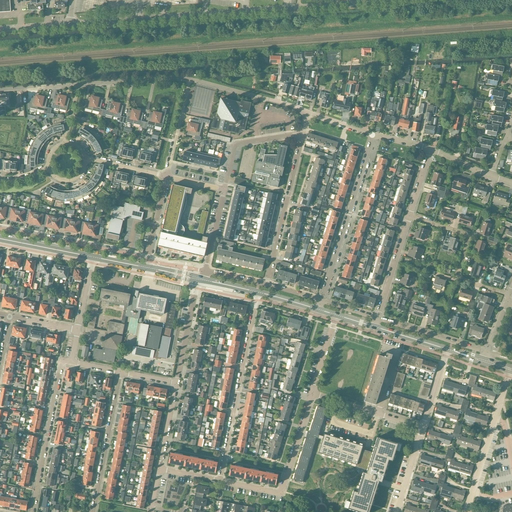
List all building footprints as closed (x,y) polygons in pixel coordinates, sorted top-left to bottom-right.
[(0,0),(0,12),(11,12),(10,1),(13,0),(0,0)] [(43,3),(46,3),(45,0),(30,0),(31,4),(28,4),(28,11),(43,9),(43,3)] [(67,2),(67,0),(62,0),(62,2),(55,2),(56,9),(65,8),(64,3),(67,2)] [(493,70),(492,75),(499,76),(501,77),(502,72),(503,72),(504,67),(492,64),(491,70),(493,70)] [(282,74),(280,82),(284,83),(285,83),(286,81),(288,74),(282,74)] [(492,75),(487,74),(486,79),(488,80),(487,84),(496,86),(497,82),(498,82),(499,76),(492,75)] [(291,81),(289,80),(288,82),(286,81),(285,83),(284,83),(281,93),(287,94),(291,81)] [(296,83),(297,81),(295,80),(294,87),(291,86),(289,95),(293,96),(297,83),(296,83)] [(301,89),(299,97),(302,98),(302,99),(304,100),(304,99),(305,99),(308,89),(302,87),(302,89),(301,89)] [(501,102),(502,98),(503,98),(504,92),(492,90),(491,95),(493,96),(492,100),(494,101),(501,102)] [(376,115),(374,121),(379,123),(381,114),(379,114),(380,109),(381,110),(381,108),(382,108),(384,100),(383,100),(384,98),(385,92),(381,91),(380,97),(380,99),(379,99),(377,107),(378,107),(378,108),(377,108),(376,115)] [(330,97),(324,95),(325,93),(320,92),(318,98),(321,99),(321,100),(321,101),(322,101),(321,107),(327,109),(330,97)] [(52,108),(59,109),(62,96),(58,95),(58,96),(54,96),(52,108)] [(30,108),(37,110),(40,97),(36,96),(36,97),(32,96),(31,102),(27,101),(28,109),(29,110),(30,108)] [(62,96),(59,109),(67,111),(69,99),(66,98),(66,97),(62,96)] [(47,114),(48,108),(46,107),(47,99),(44,99),(44,97),(40,97),(37,110),(44,112),(44,113),(47,114)] [(85,109),(92,111),(95,98),(91,97),(91,98),(87,97),(85,109)] [(95,98),(92,111),(99,113),(99,115),(102,116),(103,110),(100,109),(102,100),(99,100),(99,98),(95,98)] [(214,118),(211,128),(218,130),(227,132),(239,134),(239,132),(242,130),(245,131),(248,119),(250,110),(251,103),(241,101),(241,103),(228,100),(227,98),(225,99),(222,98),(220,100),(219,103),(218,104),(219,105),(216,118),(214,118)] [(371,112),(369,120),(374,121),(376,115),(377,108),(378,108),(377,108),(377,107),(379,99),(375,98),(374,99),(372,99),(370,104),(373,105),(372,108),(374,108),(373,112),(371,112)] [(400,119),(398,127),(403,128),(403,127),(406,115),(407,110),(408,102),(409,100),(405,99),(403,109),(401,118),(402,119),(400,119)] [(335,100),(333,108),(345,111),(345,112),(349,112),(351,104),(348,103),(348,100),(344,100),(343,102),(335,100)] [(506,103),(501,102),(494,101),(493,106),(492,106),(491,107),(491,108),(491,109),(491,110),(492,110),(492,112),(495,113),(495,111),(503,113),(504,108),(505,108),(506,103)] [(383,124),(388,125),(392,110),(393,107),(393,105),(393,103),(389,102),(386,111),(389,112),(388,116),(385,115),(383,124)] [(403,127),(403,128),(408,129),(410,121),(407,121),(408,116),(410,117),(412,110),(413,110),(414,109),(414,106),(410,105),(410,104),(408,102),(407,110),(406,115),(403,127)] [(103,110),(102,116),(105,117),(106,115),(113,117),(116,103),(112,103),(112,104),(108,103),(106,111),(103,110)] [(115,120),(116,122),(122,123),(124,117),(121,117),(123,106),(119,105),(120,104),(116,103),(113,117),(116,117),(115,120)] [(365,109),(362,108),(356,107),(354,115),(357,116),(357,117),(359,117),(359,116),(360,117),(361,113),(363,114),(364,113),(365,109)] [(162,109),(161,114),(158,113),(155,126),(162,128),(166,110),(162,109)] [(133,124),(136,111),(132,110),(132,111),(128,110),(127,118),(124,117),(122,123),(126,124),(126,122),(133,124)] [(431,122),(431,117),(432,114),(432,112),(433,111),(428,110),(426,121),(428,122),(427,126),(425,126),(423,134),(428,135),(431,122)] [(140,112),(136,111),(133,124),(140,126),(140,127),(143,128),(145,122),(142,121),(143,114),(140,113),(140,112)] [(155,126),(158,113),(154,112),(154,113),(150,113),(147,123),(145,122),(143,128),(146,129),(147,125),(155,126)] [(492,121),(491,125),(498,127),(500,127),(501,123),(502,123),(503,117),(491,115),(490,121),(492,121)] [(413,123),(412,131),(418,132),(420,120),(421,118),(419,117),(418,120),(414,119),(413,123)] [(437,118),(434,118),(431,117),(431,122),(428,135),(433,136),(437,118)] [(456,117),(453,129),(452,129),(450,134),(451,134),(450,138),(454,139),(453,143),(458,144),(460,137),(457,136),(459,131),(461,118),(456,117)] [(189,123),(188,127),(201,130),(203,123),(209,124),(210,121),(199,118),(198,121),(191,120),(190,123),(189,123)] [(51,126),(55,136),(58,135),(58,137),(61,136),(60,134),(62,134),(61,123),(56,124),(51,126)] [(491,125),(486,124),(485,130),(487,130),(486,135),(495,137),(496,132),(497,132),(498,127),(491,125)] [(43,131),(49,139),(51,138),(52,140),(54,139),(53,137),(55,136),(51,126),(47,128),(43,131)] [(83,139),(85,141),(92,133),(89,130),(84,127),(79,137),(81,138),(80,139),(82,141),(83,139)] [(201,130),(188,127),(187,131),(188,131),(187,135),(195,136),(194,139),(200,141),(201,137),(199,137),(201,130)] [(48,141),(49,139),(43,131),(40,133),(36,138),(44,144),(46,142),(47,144),(49,142),(48,141)] [(89,144),(90,146),(99,140),(97,137),(92,133),(85,141),(87,142),(86,144),(88,146),(89,144)] [(208,133),(207,137),(229,142),(230,138),(208,133)] [(312,144),(314,136),(308,134),(306,142),(312,144)] [(314,136),(312,144),(318,146),(320,137),(314,136)] [(481,144),(480,149),(487,150),(489,151),(490,146),(491,146),(492,141),(483,139),(483,137),(477,136),(476,139),(480,140),(479,144),(481,144)] [(321,147),(320,149),(323,150),(323,147),(326,139),(320,137),(318,146),(321,147)] [(31,146),(40,151),(41,149),(43,150),(44,148),(42,147),(44,144),(36,138),(33,141),(31,146)] [(329,149),(332,141),(326,139),(323,147),(329,149)] [(99,140),(90,146),(92,148),(90,149),(91,151),(93,151),(94,152),(104,149),(102,145),(99,140)] [(338,143),(332,141),(329,149),(335,151),(338,143)] [(254,173),(252,182),(278,188),(287,147),(279,145),(277,156),(274,156),(274,151),(271,151),(271,155),(264,155),(265,150),(261,149),(255,174),(254,173)] [(40,152),(40,151),(31,146),(29,150),(28,155),(38,157),(39,155),(41,155),(41,153),(40,152)] [(120,157),(126,159),(128,149),(123,147),(123,146),(120,146),(118,154),(120,155),(120,157)] [(480,149),(475,148),(474,153),(476,154),(475,158),(485,160),(485,155),(486,156),(487,150),(480,149)] [(133,158),(136,159),(138,150),(135,149),(134,150),(128,149),(126,159),(132,160),(133,158)] [(351,149),(349,155),(357,158),(359,152),(357,151),(351,149)] [(144,163),(146,153),(140,152),(141,151),(138,150),(136,159),(138,159),(138,161),(144,163)] [(151,154),(146,153),(144,163),(150,164),(151,162),(154,163),(156,152),(153,151),(151,154)] [(202,153),(196,152),(196,154),(194,163),(193,163),(193,164),(196,165),(196,164),(199,165),(202,153)] [(207,154),(202,153),(199,165),(205,166),(207,154)] [(207,154),(205,166),(210,167),(213,156),(207,154)] [(38,160),(38,157),(28,155),(27,161),(27,165),(38,165),(38,163),(40,163),(40,160),(38,160)] [(357,158),(349,155),(347,155),(345,160),(355,163),(357,158)] [(213,156),(210,167),(216,169),(217,165),(218,160),(218,159),(219,157),(213,156)] [(316,158),(314,164),(322,167),(324,161),(316,158)] [(377,164),(385,166),(386,160),(379,158),(377,164)] [(3,171),(10,172),(11,162),(5,161),(5,160),(1,160),(1,169),(4,169),(3,171)] [(355,163),(345,160),(343,166),(346,167),(353,169),(355,163)] [(11,162),(10,172),(16,172),(16,170),(19,170),(20,161),(17,161),(17,162),(11,162)] [(322,167),(314,164),(312,170),(320,172),(322,167)] [(385,166),(377,164),(375,170),(383,172),(385,166)] [(94,171),(93,174),(103,178),(105,174),(106,168),(103,168),(103,167),(98,166),(98,167),(95,167),(95,169),(93,168),(92,171),(94,171)] [(353,169),(346,167),(343,166),(342,172),(344,172),(352,175),(353,169)] [(320,172),(312,170),(310,176),(318,178),(320,172)] [(383,172),(375,170),(374,175),(381,178),(383,172)] [(114,181),(120,183),(123,173),(116,172),(116,174),(113,173),(111,182),(114,182),(114,181)] [(352,175),(344,172),(342,178),(350,181),(352,175)] [(123,173),(120,183),(126,184),(126,185),(129,186),(131,177),(129,177),(129,175),(123,173)] [(434,173),(431,184),(439,187),(442,175),(434,173)] [(91,178),(90,180),(98,186),(100,183),(103,178),(93,174),(92,176),(90,175),(89,177),(91,178)] [(131,177),(129,186),(132,187),(132,186),(138,187),(141,177),(134,176),(134,178),(131,177)] [(318,178),(310,176),(309,182),(317,184),(318,178)] [(141,177),(138,187),(144,189),(147,190),(149,182),(147,181),(147,179),(141,177)] [(455,177),(452,185),(451,189),(467,194),(469,188),(464,186),(466,181),(455,177)] [(340,184),(348,186),(350,181),(342,178),(340,184)] [(98,186),(90,180),(88,181),(87,180),(85,182),(87,183),(85,185),(91,193),(94,190),(98,186)] [(379,183),(372,181),(370,187),(378,189),(379,183)] [(307,188),(315,190),(317,184),(309,182),(307,188)] [(346,192),(348,186),(340,184),(339,190),(346,192)] [(91,193),(85,185),(82,186),(81,185),(79,186),(80,188),(78,189),(83,198),(86,196),(91,193)] [(159,244),(158,247),(163,248),(163,249),(168,250),(168,249),(203,257),(204,254),(205,254),(207,245),(207,243),(206,243),(208,238),(202,237),(201,241),(197,240),(194,239),(191,238),(187,237),(183,237),(183,236),(182,236),(182,235),(183,234),(184,233),(184,232),(184,231),(184,230),(184,228),(184,227),(183,226),(182,226),(181,225),(181,224),(180,224),(180,223),(180,222),(180,221),(181,219),(181,217),(182,215),(182,214),(184,211),(185,209),(186,206),(187,201),(187,198),(187,196),(186,193),(191,194),(192,189),(181,187),(173,185),(161,233),(161,232),(158,244),(159,244)] [(476,185),(473,193),(484,197),(483,202),(487,203),(490,193),(486,192),(487,189),(476,185)] [(49,198),(54,200),(57,190),(55,189),(56,187),(53,186),(53,188),(51,187),(49,189),(48,188),(45,193),(47,194),(45,196),(49,198)] [(83,198),(78,189),(77,189),(76,187),(74,188),(74,190),(72,191),(74,201),(78,200),(83,198)] [(368,193),(376,195),(378,196),(380,190),(378,189),(370,187),(368,193)] [(305,193),(313,196),(315,190),(307,188),(305,193)] [(58,201),(64,202),(64,191),(63,191),(63,189),(60,189),(60,191),(57,190),(54,200),(58,201)] [(74,201),(72,191),(69,191),(69,189),(66,189),(66,191),(64,191),(64,202),(68,202),(74,201)] [(346,192),(339,190),(337,195),(345,198),(346,192)] [(496,192),(493,200),(503,203),(502,205),(508,207),(510,200),(506,199),(507,196),(496,192)] [(303,199),(311,202),(313,196),(305,193),(303,199)] [(366,198),(374,201),(376,195),(368,193),(366,198)] [(428,194),(424,205),(432,208),(436,197),(428,194)] [(335,201),(343,203),(345,198),(337,195),(335,195),(333,200),(335,201)] [(374,201),(366,198),(365,204),(372,206),(374,201)] [(311,202),(303,199),(301,205),(309,208),(311,202)] [(343,203),(335,201),(333,207),(341,209),(343,203)] [(113,208),(106,238),(119,241),(125,216),(142,220),(142,219),(143,219),(143,218),(143,215),(137,213),(139,206),(125,203),(124,208),(119,207),(114,206),(114,208),(113,208)] [(319,209),(321,205),(317,204),(316,207),(313,206),(312,211),(318,213),(319,209)] [(372,206),(365,204),(363,210),(370,212),(372,206)] [(5,216),(7,217),(9,208),(6,207),(6,208),(0,206),(0,218),(2,219),(3,218),(4,219),(5,216)] [(11,221),(16,222),(18,210),(12,209),(12,208),(9,208),(7,217),(10,217),(10,220),(11,220),(11,221)] [(273,211),(264,209),(261,208),(260,213),(263,214),(272,216),(273,211)] [(23,220),(26,220),(28,209),(25,209),(24,212),(18,210),(16,222),(21,223),(21,222),(22,222),(23,220)] [(29,224),(34,225),(36,214),(30,213),(31,210),(28,209),(26,220),(28,221),(28,223),(30,223),(29,224)] [(443,209),(441,217),(452,220),(454,213),(443,209)] [(294,216),(302,218),(304,212),(296,210),(294,216)] [(370,212),(363,210),(361,216),(369,218),(370,212)] [(332,211),(330,217),(338,219),(340,213),(332,211)] [(41,223),(44,224),(46,215),(43,214),(42,215),(36,214),(34,225),(39,226),(39,225),(41,226),(41,223)] [(48,228),(52,229),(55,217),(49,216),(49,215),(46,215),(44,224),(47,224),(46,227),(48,227),(48,228)] [(461,215),(459,223),(470,226),(472,219),(461,215)] [(62,227),(64,218),(61,218),(61,219),(55,217),(52,229),(57,230),(57,229),(59,229),(59,227),(62,227)] [(336,225),(338,219),(330,217),(329,222),(336,225)] [(66,231),(71,232),(73,221),(67,220),(67,219),(64,218),(62,227),(65,228),(65,230),(66,230),(66,231)] [(97,226),(91,224),(89,236),(94,237),(94,236),(96,236),(96,234),(99,234),(102,219),(99,218),(97,226)] [(358,225),(366,228),(367,222),(360,219),(358,225)] [(483,223),(480,234),(487,236),(491,225),(489,224),(490,223),(489,221),(487,220),(485,221),(485,223),(483,223)] [(78,230),(80,231),(82,222),(79,221),(79,222),(73,221),(71,232),(76,233),(76,232),(77,233),(78,230)] [(89,236),(91,224),(85,223),(85,222),(82,222),(80,231),(83,231),(83,234),(84,234),(84,235),(89,236)] [(327,228),(334,230),(336,225),(329,222),(327,228)] [(270,227),(260,224),(258,224),(257,229),(259,230),(269,232),(270,227)] [(358,225),(356,231),(364,233),(366,228),(358,225)] [(333,236),(334,230),(327,228),(325,234),(333,236)] [(416,231),(414,237),(424,240),(425,235),(428,236),(429,231),(420,228),(418,232),(416,231)] [(364,233),(356,231),(355,237),(362,239),(364,233)] [(267,237),(258,235),(254,234),(253,239),(257,240),(266,242),(267,237)] [(331,242),(333,236),(325,234),(323,239),(331,242)] [(362,239),(355,237),(353,242),(360,245),(362,239)] [(446,237),(442,250),(448,251),(449,249),(456,251),(459,241),(446,237)] [(322,245),(329,248),(331,242),(323,239),(322,245)] [(262,271),(265,261),(232,253),(234,243),(221,240),(220,244),(219,244),(218,250),(219,250),(216,261),(262,271)] [(477,241),(474,252),(482,254),(485,243),(477,241)] [(358,250),(360,245),(353,242),(351,248),(358,250)] [(511,244),(508,243),(503,257),(511,260),(511,244)] [(322,245),(320,251),(327,253),(329,248),(322,245)] [(423,250),(414,247),(412,251),(410,250),(408,256),(418,259),(420,260),(423,250)] [(357,256),(358,250),(351,248),(349,254),(357,256)] [(318,257),(325,259),(327,253),(320,251),(317,250),(315,256),(318,257)] [(355,262),(357,256),(349,254),(347,260),(355,262)] [(10,270),(12,270),(15,257),(8,256),(6,265),(11,266),(11,268),(10,268),(10,270)] [(15,257),(12,270),(15,271),(15,269),(14,268),(14,267),(19,268),(21,259),(15,257)] [(325,259),(318,257),(316,262),(324,265),(325,259)] [(33,289),(33,285),(35,279),(36,273),(35,273),(36,268),(34,267),(35,262),(33,261),(33,260),(30,260),(29,260),(27,260),(25,269),(31,271),(28,284),(24,283),(23,288),(32,289),(33,289)] [(353,268),(355,262),(347,260),(346,265),(353,268)] [(473,266),(470,276),(478,278),(482,264),(471,260),(469,265),(473,266)] [(40,272),(43,273),(45,262),(42,262),(42,263),(40,262),(40,265),(38,265),(36,277),(38,278),(40,272)] [(324,265),(316,262),(314,268),(322,271),(324,265)] [(53,275),(60,276),(62,266),(55,265),(54,268),(51,267),(49,280),(48,286),(52,287),(54,277),(53,277),(53,275)] [(351,273),(353,268),(346,265),(344,271),(351,273)] [(62,266),(60,276),(59,278),(62,279),(63,277),(67,278),(68,268),(62,266)] [(81,270),(74,269),(73,276),(75,276),(74,279),(81,280),(81,279),(82,278),(84,272),(82,271),(81,270)] [(497,269),(492,280),(502,284),(505,277),(502,276),(504,272),(497,269)] [(276,279),(283,280),(285,272),(279,270),(276,279)] [(427,278),(430,279),(432,275),(434,276),(435,272),(429,270),(428,274),(427,278)] [(289,282),(291,274),(285,272),(283,280),(289,282)] [(297,275),(291,274),(289,282),(294,284),(297,275)] [(401,278),(400,284),(409,287),(411,281),(413,282),(415,277),(405,274),(404,278),(401,278)] [(305,287),(307,278),(301,277),(298,285),(305,287)] [(434,284),(433,289),(440,291),(442,287),(444,288),(445,282),(439,280),(439,278),(435,277),(433,284),(434,284)] [(310,288),(313,280),(307,278),(305,287),(310,288)] [(313,280),(310,288),(316,290),(319,282),(313,280)] [(334,296),(340,297),(342,289),(336,287),(334,296)] [(126,317),(126,315),(128,306),(130,297),(131,294),(127,293),(123,293),(113,291),(109,290),(101,288),(99,301),(125,306),(123,316),(126,317)] [(345,299),(348,291),(342,289),(340,297),(345,299)] [(461,289),(459,296),(470,300),(473,292),(461,289)] [(397,294),(394,302),(397,302),(395,308),(403,310),(407,297),(410,298),(412,292),(406,290),(404,296),(400,295),(401,292),(397,291),(397,294)] [(132,298),(130,297),(128,306),(126,315),(126,317),(139,319),(141,310),(149,312),(149,313),(150,313),(150,314),(151,314),(159,316),(160,316),(161,316),(161,315),(162,315),(162,314),(164,314),(167,299),(158,297),(159,296),(154,295),(153,296),(146,295),(139,294),(138,294),(139,291),(135,291),(134,297),(132,298)] [(354,293),(348,291),(345,299),(351,301),(354,293)] [(361,304),(364,296),(358,294),(355,302),(361,304)] [(477,295),(475,302),(478,303),(484,305),(484,304),(486,305),(491,307),(492,305),(494,300),(482,295),(481,297),(477,295)] [(367,306),(370,298),(364,296),(361,304),(367,306)] [(10,299),(8,307),(15,308),(17,298),(14,297),(10,297),(10,299)] [(52,299),(51,304),(50,307),(53,307),(52,316),(59,317),(61,306),(57,306),(58,304),(54,303),(55,298),(52,297),(52,299)] [(223,301),(205,297),(203,306),(202,313),(206,314),(207,307),(221,310),(220,315),(223,316),(225,308),(221,307),(223,301)] [(370,298),(367,306),(373,308),(376,299),(370,298)] [(20,310),(27,311),(29,302),(25,302),(25,300),(23,299),(20,310)] [(29,302),(27,311),(33,312),(35,302),(29,300),(29,302)] [(45,305),(41,305),(39,313),(46,314),(48,304),(45,303),(45,305)] [(228,310),(236,312),(238,305),(230,303),(228,310)] [(414,304),(411,313),(422,316),(424,312),(427,313),(430,305),(426,303),(424,307),(414,304)] [(169,304),(164,328),(171,329),(172,330),(176,305),(169,304)] [(484,305),(479,318),(487,322),(493,308),(491,307),(486,305),(484,304),(484,305)] [(238,305),(236,312),(245,314),(247,307),(238,305)] [(430,305),(427,313),(430,314),(427,323),(435,326),(440,312),(432,309),(433,306),(430,305)] [(94,328),(97,308),(90,307),(86,326),(94,328)] [(69,308),(69,310),(66,309),(64,318),(71,319),(73,311),(72,311),(72,308),(69,308)] [(262,311),(260,319),(259,322),(266,325),(266,322),(272,324),(272,322),(275,314),(266,312),(266,311),(263,310),(262,311)] [(459,316),(459,318),(454,317),(451,327),(457,329),(458,325),(463,327),(465,320),(462,319),(462,317),(459,316)] [(289,318),(287,325),(299,329),(303,330),(304,327),(300,326),(301,322),(289,318)] [(125,324),(124,324),(121,323),(109,321),(107,331),(123,335),(125,324)] [(471,326),(468,333),(474,335),(474,334),(477,335),(476,337),(481,338),(484,329),(475,326),(476,324),(473,323),(471,322),(470,325),(471,326)] [(160,358),(166,359),(170,337),(171,329),(164,328),(141,323),(137,345),(135,344),(134,347),(133,346),(131,354),(153,358),(160,359),(160,358)] [(14,326),(11,337),(14,338),(14,337),(18,338),(18,336),(20,328),(14,326)] [(240,336),(241,330),(235,329),(235,328),(232,327),(231,331),(234,331),(233,335),(240,336)] [(43,333),(30,330),(29,337),(38,339),(38,341),(41,342),(43,333)] [(52,345),(58,346),(60,336),(54,334),(52,343),(52,345)] [(106,361),(114,363),(116,352),(116,350),(119,350),(122,336),(108,334),(105,350),(94,348),(92,359),(99,360),(107,361),(106,361)] [(269,337),(259,335),(258,341),(268,343),(269,337)] [(204,343),(205,339),(197,337),(196,344),(206,346),(206,344),(204,343)] [(295,348),(303,351),(305,345),(297,342),(295,348)] [(303,351),(295,348),(293,354),(301,356),(303,351)] [(193,356),(201,357),(203,358),(204,355),(202,354),(202,351),(194,349),(193,356)] [(384,357),(378,355),(364,401),(375,405),(390,359),(391,359),(392,355),(386,353),(385,356),(384,356),(384,357)] [(301,356),(293,354),(292,360),(300,362),(301,356)] [(300,362),(292,360),(290,366),(298,368),(300,362)] [(200,363),(192,361),(191,367),(199,369),(201,370),(202,363),(200,363)] [(14,366),(15,363),(7,362),(6,367),(21,370),(22,367),(18,366),(18,367),(14,366)] [(298,368),(290,366),(288,372),(296,374),(298,368)] [(296,374),(288,372),(286,377),(294,380),(296,374)] [(294,380),(286,377),(284,383),(292,386),(294,380)] [(110,390),(111,388),(112,379),(106,378),(105,386),(103,386),(102,390),(106,391),(106,389),(110,390)] [(443,389),(454,392),(456,384),(448,381),(448,380),(445,379),(443,389)] [(140,385),(133,383),(132,392),(131,394),(138,395),(140,385)] [(290,392),(292,386),(284,383),(282,389),(290,392)] [(465,395),(467,386),(465,385),(465,387),(456,384),(454,392),(465,395)] [(477,385),(475,384),(474,384),(474,385),(473,388),(471,394),(482,397),(485,389),(477,387),(477,385)] [(197,387),(195,387),(187,385),(186,391),(196,393),(197,387)] [(147,395),(153,396),(154,387),(148,386),(147,389),(144,388),(143,395),(146,396),(147,395)] [(161,389),(159,397),(165,398),(167,390),(161,389)] [(485,389),(482,397),(494,401),(497,391),(494,390),(493,392),(485,389)] [(64,394),(63,400),(82,404),(82,400),(74,398),(74,400),(72,399),(72,396),(70,395),(71,394),(66,393),(65,394),(64,394)] [(247,394),(246,399),(254,400),(257,401),(257,398),(255,397),(255,394),(247,393),(247,394)] [(282,400),(293,403),(295,397),(287,395),(286,398),(283,397),(282,400)] [(45,400),(37,398),(33,397),(30,397),(29,400),(32,401),(32,400),(37,401),(36,405),(44,406),(45,400)] [(96,404),(95,407),(104,409),(105,403),(97,401),(97,400),(94,399),(93,403),(96,404)] [(293,403),(282,400),(281,403),(284,404),(283,407),(291,409),(293,403)] [(182,409),(190,411),(194,411),(195,409),(192,408),(192,409),(191,409),(192,405),(183,403),(182,409)] [(435,413),(446,417),(448,409),(440,406),(440,405),(438,404),(435,413)] [(123,405),(121,412),(129,413),(131,407),(123,405)] [(310,432),(308,439),(306,438),(293,480),(303,483),(317,438),(318,435),(319,435),(327,409),(318,406),(309,432),(310,432)] [(104,409),(95,407),(92,407),(92,409),(95,410),(94,413),(103,415),(104,409)] [(291,409),(283,407),(281,413),(289,415),(291,409)] [(212,412),(212,409),(205,408),(204,416),(207,416),(208,411),(212,412)] [(457,420),(460,411),(457,410),(456,412),(448,409),(446,417),(457,420)] [(469,410),(467,409),(466,410),(465,413),(464,419),(475,422),(477,414),(469,412),(469,410)] [(120,418),(128,420),(129,413),(121,412),(120,418)] [(287,421),(289,415),(281,413),(279,419),(287,421)] [(477,414),(475,422),(486,426),(489,416),(486,415),(486,417),(477,414)] [(119,425),(127,426),(128,420),(120,418),(119,425)] [(59,421),(58,427),(73,429),(74,427),(67,426),(67,423),(59,421)] [(179,427),(187,429),(190,429),(190,427),(187,426),(188,423),(180,421),(179,427)] [(276,428),(284,431),(286,425),(278,423),(276,428)] [(117,432),(126,433),(127,426),(119,425),(117,432)] [(284,431),(276,428),(275,434),(282,437),(284,431)] [(427,438),(438,442),(441,434),(432,431),(433,430),(430,429),(427,438)] [(92,431),(90,438),(98,439),(100,432),(92,431)] [(25,441),(27,441),(37,443),(38,437),(30,435),(29,439),(18,437),(19,432),(18,432),(17,439),(22,440),(25,441)] [(56,438),(71,441),(71,438),(64,437),(65,434),(57,432),(56,438)] [(126,433),(117,432),(119,432),(117,439),(125,440),(127,433),(126,433)] [(282,437),(275,434),(273,440),(281,443),(282,437)] [(318,435),(317,438),(322,440),(318,453),(368,468),(366,473),(363,472),(357,492),(353,491),(348,509),(358,511),(368,511),(371,505),(378,482),(381,483),(388,460),(392,461),(398,444),(377,437),(372,454),(361,451),(363,446),(324,434),(323,436),(319,435),(318,435)] [(449,445),(452,436),(449,435),(449,436),(441,434),(438,442),(449,445)] [(459,434),(459,435),(458,438),(456,443),(467,447),(469,439),(461,436),(462,435),(459,434)] [(98,439),(90,438),(89,444),(97,446),(98,439)] [(116,445),(124,447),(125,440),(117,439),(116,445)] [(469,439),(467,447),(478,450),(481,441),(478,440),(478,442),(469,439)] [(281,443),(273,440),(271,440),(269,445),(271,446),(279,449),(281,443)] [(13,444),(8,443),(8,442),(5,441),(4,444),(7,445),(9,447),(9,449),(12,450),(13,444)] [(97,446),(89,444),(88,451),(96,453),(97,446)] [(115,452),(123,453),(124,447),(116,445),(115,452)] [(266,451),(269,452),(277,454),(279,449),(271,446),(270,450),(267,449),(266,451)] [(60,456),(62,456),(66,457),(66,455),(60,454),(61,450),(54,449),(53,454),(60,456)] [(86,458),(95,459),(96,453),(88,451),(86,458)] [(113,459),(121,460),(123,453),(115,452),(113,459)] [(275,460),(277,454),(269,452),(267,458),(275,460)] [(217,463),(170,453),(168,463),(215,473),(217,463)] [(419,463),(430,466),(433,459),(424,456),(425,454),(422,453),(419,463)] [(85,464),(93,466),(95,459),(86,458),(85,464)] [(448,468),(459,472),(460,470),(462,464),(453,461),(454,459),(451,458),(451,459),(450,462),(448,468)] [(112,465),(120,467),(121,460),(113,459),(112,465)] [(443,463),(444,460),(441,459),(441,461),(433,459),(430,466),(441,470),(443,463)] [(50,467),(63,469),(64,466),(58,465),(58,462),(51,461),(50,467)] [(93,466),(85,464),(84,471),(85,471),(93,473),(92,473),(93,466)] [(460,470),(459,472),(470,475),(473,465),(471,464),(470,466),(462,464),(460,470)] [(119,474),(120,467),(112,465),(111,472),(110,472),(118,473),(119,474)] [(278,475),(231,465),(229,475),(276,485),(278,475)] [(83,478),(92,480),(93,473),(85,471),(83,478)] [(108,478),(116,480),(118,473),(110,472),(108,478)] [(90,486),(92,480),(83,478),(82,485),(90,486)] [(107,485),(115,487),(116,480),(108,478),(107,485)] [(411,488),(422,491),(425,483),(417,481),(417,479),(414,478),(411,488)] [(55,480),(48,479),(47,485),(50,485),(50,488),(56,490),(57,487),(56,487),(57,483),(60,484),(61,481),(57,480),(55,480)] [(433,495),(436,485),(434,484),(433,486),(425,483),(422,491),(433,495)] [(446,484),(443,484),(443,483),(443,484),(442,487),(440,493),(451,496),(454,489),(445,486),(446,484)] [(106,492),(114,493),(115,487),(107,485),(106,492)] [(195,497),(202,499),(203,494),(208,495),(210,487),(197,485),(195,497)] [(454,489),(451,496),(463,500),(465,490),(463,489),(462,491),(454,489)] [(113,500),(114,493),(106,492),(104,498),(113,500)] [(22,501),(22,498),(23,494),(21,494),(19,500),(16,500),(15,508),(20,509),(22,501)] [(10,498),(9,507),(15,508),(16,500),(17,497),(13,496),(11,495),(10,498)] [(207,499),(202,499),(195,497),(192,509),(200,511),(201,506),(206,507),(206,506),(207,502),(207,499)] [(229,511),(231,503),(218,501),(217,508),(222,509),(221,511),(229,511)] [(229,511),(234,511),(241,511),(243,506),(231,503),(229,511)] [(403,511),(415,511),(417,508),(409,506),(409,504),(406,503),(403,511)] [(511,511),(511,503),(503,506),(502,511),(511,511)]
